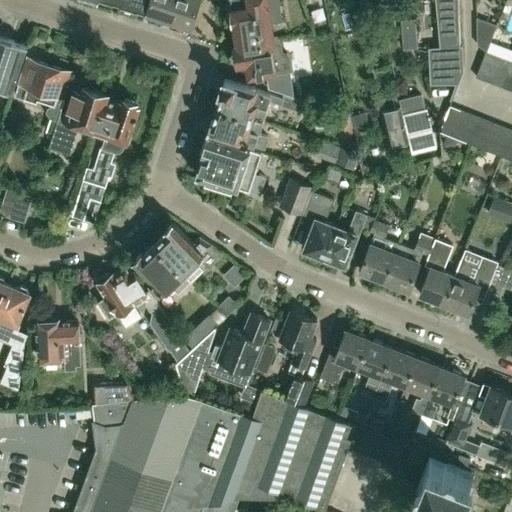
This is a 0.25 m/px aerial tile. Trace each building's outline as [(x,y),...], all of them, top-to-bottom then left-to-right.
[(145,12),(146,12),(149,0),(122,0),(121,5),(123,5),(125,10),(130,11),(135,9),(145,12)] [(191,26),(199,0),(149,0),(146,12),(191,26)] [(234,24),(237,45),(235,45),(235,49),(234,51),(235,58),(237,59),(238,63),(247,62),(249,75),(266,72),(267,76),(280,74),(279,70),(290,68),(287,53),(284,50),(279,51),(278,41),(272,38),(270,21),(280,19),(276,0),(232,0),(234,8),(232,8),(232,11),(227,14),(228,21),(234,24)] [(459,0),(435,0),(440,46),(428,46),(430,83),(459,83),(464,70),(463,66),(459,0)] [(477,44),(486,51),(496,24),(477,17),(477,44)] [(416,20),(401,21),(403,49),(418,48),(416,20)] [(0,93),(10,97),(27,44),(0,35),(0,93)] [(496,55),(486,51),(476,77),(487,81),(496,55)] [(508,59),(496,55),(487,81),(498,85),(508,59)] [(25,62),(18,83),(15,95),(37,102),(38,100),(52,104),(49,113),(59,116),(64,98),(71,77),(64,75),(66,69),(34,59),(32,64),(25,62)] [(511,82),(511,60),(508,59),(498,85),(509,90),(511,82)] [(223,90),(218,106),(262,120),(269,99),(302,110),(305,100),(284,94),(282,97),(224,78),(220,89),(223,90)] [(79,122),(95,128),(105,97),(107,93),(84,86),(82,93),(75,91),(68,113),(61,111),(50,146),(69,152),(79,122)] [(432,151),(421,100),(420,94),(399,98),(401,105),(409,140),(413,156),(432,151)] [(108,132),(103,148),(114,151),(118,152),(120,151),(122,150),(123,148),(127,139),(133,119),(134,120),(138,109),(137,109),(137,106),(134,105),(136,101),(125,97),(123,101),(120,100),(120,101),(105,97),(95,128),(108,132)] [(409,140),(401,105),(381,109),(389,144),(409,140)] [(449,105),(439,132),(450,136),(460,110),(449,105)] [(258,133),(262,120),(218,106),(213,120),(211,119),(208,129),(265,148),(268,136),(258,133)] [(471,114),(460,110),(450,136),(460,140),(471,114)] [(343,114),(341,138),(351,140),(354,115),(343,114)] [(471,114),(460,140),(471,144),(481,118),(471,114)] [(481,118),(471,144),(482,148),(492,122),(481,118)] [(482,148),(493,152),(503,126),(492,122),(482,148)] [(493,152),(504,156),(511,133),(511,129),(503,126),(493,152)] [(262,150),(209,134),(208,136),(205,135),(201,149),(203,150),(203,152),(204,152),(197,174),(207,176),(205,183),(231,191),(233,185),(260,193),(266,176),(255,173),(262,150)] [(105,185),(114,151),(103,148),(101,147),(94,169),(87,166),(83,178),(73,215),(94,221),(105,185)] [(359,155),(358,153),(341,147),(336,162),(354,169),(359,155)] [(311,189),(312,185),(290,177),(279,204),(302,213),(311,189)] [(30,203),(32,196),(7,188),(0,208),(0,213),(24,221),(24,220),(30,203)] [(310,253),(323,258),(337,223),(326,219),(333,198),(311,189),(302,213),(316,218),(304,248),(311,251),(310,253)] [(480,223),(499,223),(499,200),(480,201),(480,223)] [(337,223),(323,258),(337,264),(338,261),(345,264),(356,234),(358,235),(360,232),(362,227),(369,230),(374,218),(366,214),(356,210),(348,228),(337,223)] [(382,278),(384,279),(394,251),(395,251),(398,242),(397,242),(398,242),(383,237),(389,224),(374,218),(369,230),(375,233),(370,243),(360,270),(372,274),(371,276),(381,280),(382,278)] [(185,271),(192,279),(205,266),(198,259),(204,252),(204,251),(211,243),(199,235),(193,241),(173,221),(166,228),(167,230),(155,242),(185,271)] [(422,252),(428,254),(433,241),(419,236),(414,247),(398,242),(397,242),(398,242),(395,251),(394,251),(384,279),(387,280),(386,282),(396,286),(397,284),(409,289),(419,261),(418,261),(422,252)] [(192,279),(185,271),(155,242),(143,253),(142,251),(134,259),(154,279),(146,287),(149,291),(154,298),(163,290),(164,291),(172,284),(178,292),(192,279)] [(511,268),(496,262),(497,261),(481,255),(473,275),(489,281),(481,304),(493,308),(502,283),(511,286),(511,282),(511,268)] [(442,301),(444,302),(454,275),(430,266),(420,293),(432,298),(431,300),(441,303),(442,301)] [(111,318),(118,314),(126,325),(141,315),(134,304),(136,303),(135,302),(140,299),(150,311),(155,319),(151,322),(161,338),(160,341),(164,348),(169,348),(177,361),(188,350),(160,305),(154,298),(149,291),(147,292),(134,271),(129,274),(126,268),(115,275),(113,272),(110,274),(108,272),(105,273),(102,275),(100,277),(102,280),(99,282),(107,296),(100,300),(111,318)] [(454,275),(444,302),(447,304),(446,306),(456,309),(457,307),(469,312),(479,285),(454,275)] [(5,319),(17,324),(30,292),(28,291),(26,287),(21,285),(16,286),(6,282),(0,296),(0,327),(1,328),(5,319)] [(288,371),(296,374),(300,375),(315,337),(310,335),(317,318),(303,313),(302,310),(298,308),(295,310),(291,308),(279,339),(297,346),(288,371)] [(249,371),(270,319),(251,311),(243,332),(230,327),(222,347),(215,344),(212,351),(210,356),(218,359),(213,371),(212,373),(244,385),(249,371)] [(74,339),(79,339),(78,320),(59,321),(59,319),(55,319),(55,315),(41,316),(41,321),(37,321),(38,341),(42,341),(43,358),(65,357),(66,369),(76,369),(76,366),(81,365),(80,351),(75,351),(74,339)] [(191,328),(182,337),(191,347),(200,338),(191,328)] [(334,382),(337,381),(346,361),(359,366),(370,337),(357,332),(356,333),(344,328),(337,347),(332,345),(319,376),(334,382)] [(381,379),(381,377),(393,346),(370,337),(359,366),(371,370),(363,391),(374,396),(381,379)] [(418,356),(393,346),(381,377),(381,379),(374,396),(386,400),(394,379),(407,384),(418,356)] [(422,413),(429,395),(441,365),(418,356),(407,384),(418,388),(417,393),(422,395),(420,399),(416,397),(412,409),(422,413)] [(441,365),(429,395),(422,413),(432,417),(437,405),(433,403),(434,400),(439,401),(441,397),(454,402),(448,417),(454,419),(465,388),(460,386),(465,374),(462,373),(441,365)] [(178,369),(182,392),(193,396),(198,380),(195,374),(178,369)] [(312,380),(300,375),(296,374),(286,398),(303,405),(312,380)] [(95,400),(96,402),(136,397),(129,381),(93,382),(95,400)] [(511,392),(489,384),(489,383),(483,381),(479,393),(465,388),(454,419),(445,443),(475,455),(478,446),(465,441),(471,424),(468,423),(473,410),(479,412),(511,424),(511,392)] [(233,511),(239,495),(290,496),(326,508),(348,444),(349,441),(355,425),(303,405),(286,398),(261,389),(257,402),(252,416),(210,402),(193,396),(182,392),(136,397),(96,402),(94,402),(95,405),(97,422),(104,424),(100,437),(96,448),(72,511),(233,511)] [(364,423),(367,415),(344,406),(341,414),(364,423)] [(94,417),(93,407),(79,409),(80,419),(94,417)] [(450,460),(446,462),(429,456),(422,472),(418,474),(416,479),(418,483),(411,500),(428,507),(430,511),(432,511),(436,511),(439,511),(441,511),(458,511),(463,501),(467,498),(469,494),(467,490),(474,473),(457,466),(455,462),(450,460)]
